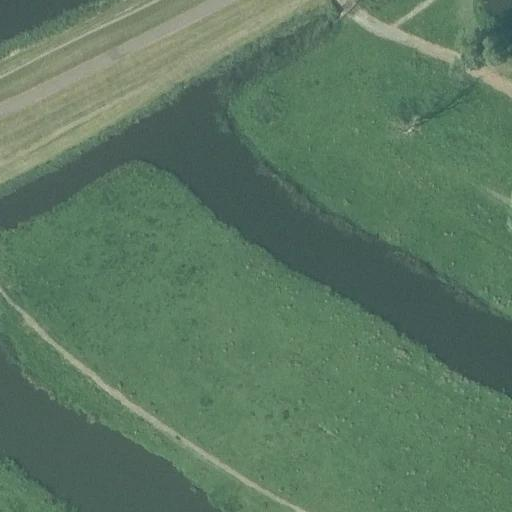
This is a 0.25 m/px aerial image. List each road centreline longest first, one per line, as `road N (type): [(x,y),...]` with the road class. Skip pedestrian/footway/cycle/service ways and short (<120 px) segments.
road 1 (unknown): [(154,0),(0,74)]
road 2 (track): [(381,33),(511,95)]
